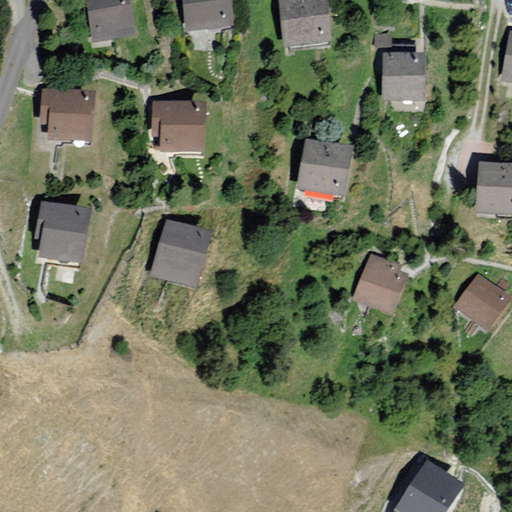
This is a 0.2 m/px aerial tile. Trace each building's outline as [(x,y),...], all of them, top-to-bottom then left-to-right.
[(135,0),(89,0),(96,43),(140,37),(135,0)] [(235,0),(185,0),(189,35),(239,29),(235,0)] [(334,0),(292,0),(283,1),(287,54),(338,50),(334,0)] [(434,59),(389,58),(389,105),(434,105),(434,59)] [(102,100),(46,95),(42,142),(97,147),(102,100)] [(212,110),(158,109),(156,155),(211,156),(212,110)] [(363,154),(311,144),(302,193),(354,203),(363,154)] [(511,169),(487,168),(483,216),(511,218),(511,169)] [(100,216),(45,207),(36,259),(91,268),(100,216)] [(219,239),(171,225),(155,280),(203,294),(219,239)] [(419,276),(375,259),(358,302),(402,319),(419,276)] [(511,319),(511,298),(484,279),(461,312),(499,338),(511,319)] [(424,461),(391,511),(448,511),(465,487),(424,461)]
